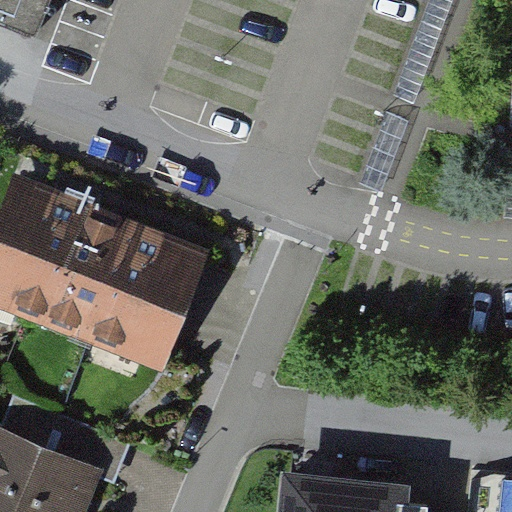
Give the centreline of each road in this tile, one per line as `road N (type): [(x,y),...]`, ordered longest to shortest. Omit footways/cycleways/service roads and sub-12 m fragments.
road 1 (residential): [(242,405),(428,439),(511,444)]
road 2 (residential): [(242,405),(298,262)]
